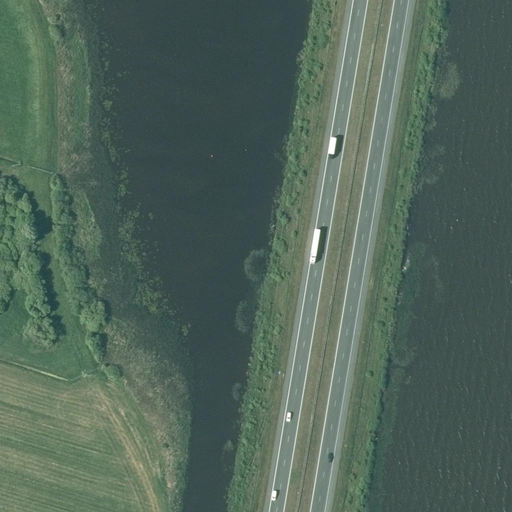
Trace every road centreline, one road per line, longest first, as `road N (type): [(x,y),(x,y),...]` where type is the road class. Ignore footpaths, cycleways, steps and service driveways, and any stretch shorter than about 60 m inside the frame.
road 1 (motorway): [(323,511),(410,0)]
road 2 (motorway): [(361,0),(275,511)]
